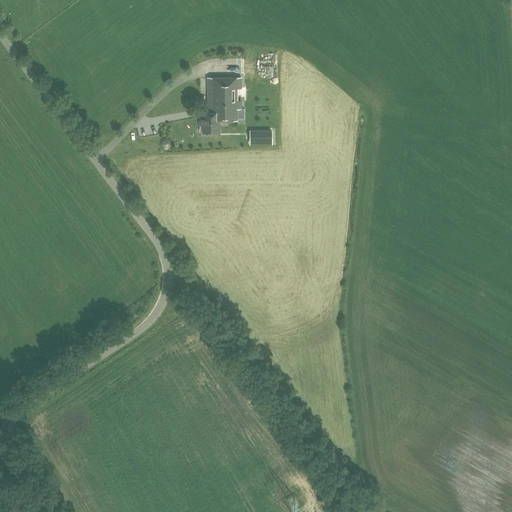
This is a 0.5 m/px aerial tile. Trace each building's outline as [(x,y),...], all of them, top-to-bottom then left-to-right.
[(258,79),(299,78),(298,50),(257,51),(258,79)] [(241,77),(208,78),(208,112),(201,112),(201,116),(200,116),(200,124),(203,124),(203,131),(219,131),(219,119),(237,118),(237,108),(241,108),(241,77)] [(254,107),(254,115),(303,115),(303,107),(254,107)] [(254,128),(305,126),(305,115),(254,117),(254,128)] [(251,143),(271,143),(270,131),(251,131),(251,143)]
